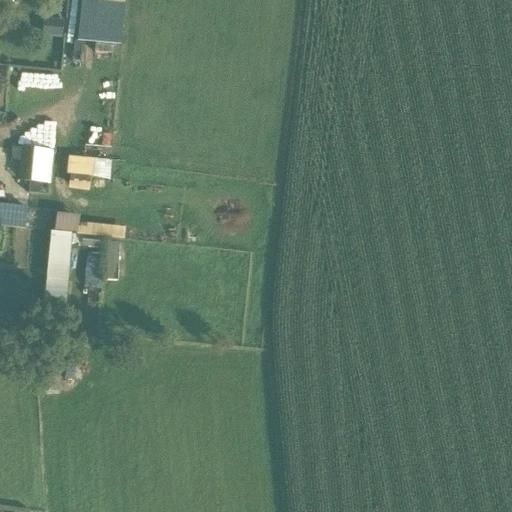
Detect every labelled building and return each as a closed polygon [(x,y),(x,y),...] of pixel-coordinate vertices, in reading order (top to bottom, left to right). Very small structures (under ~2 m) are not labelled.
[(119,47),(123,0),(81,0),(78,43),(119,47)] [(62,90),(63,72),(12,70),(12,88),(62,90)] [(11,150),(10,161),(19,162),(17,182),(29,183),(28,195),(48,197),(53,154),(11,150)] [(68,159),(67,176),(91,179),(109,182),(110,164),(68,159)] [(71,177),(68,191),(88,194),(90,180),(71,177)] [(0,206),(0,228),(24,232),(27,210),(0,206)] [(74,237),(103,240),(123,242),(125,230),(78,225),(79,218),(56,215),(53,233),(75,235),(74,237)] [(50,234),(43,312),(65,313),(71,237),(50,234)] [(103,240),(74,237),(73,246),(81,247),(81,248),(102,250),(103,240)] [(108,245),(106,282),(117,283),(118,245),(108,245)] [(58,362),(35,363),(37,395),(60,393),(58,362)]
